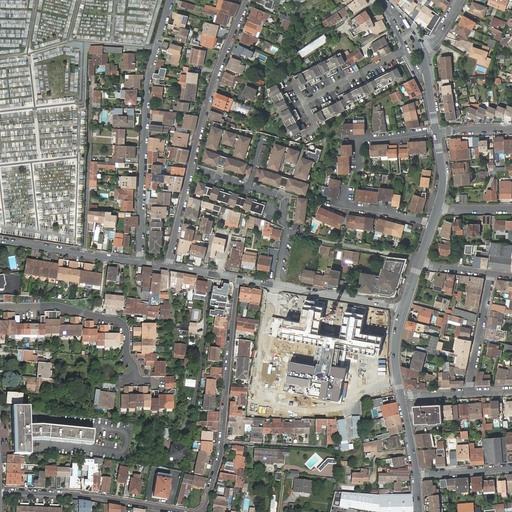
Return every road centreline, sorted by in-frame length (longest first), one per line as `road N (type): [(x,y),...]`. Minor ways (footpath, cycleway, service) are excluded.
road 1 (residential): [(171,0),(146,106),(141,262)]
road 2 (residential): [(0,306),(58,305),(121,321),(136,370),(126,378)]
road 3 (residential): [(0,493),(185,511)]
road 4 (residential): [(191,168),(283,199),(277,286)]
road 5 (residential): [(191,168),(205,107),(247,0)]
road 6 (residential): [(90,78),(83,254)]
road 7 (residential): [(221,443),(238,279)]
road 8 (residential): [(277,286),(404,307)]
road 9 (residential): [(492,272),(466,392)]
